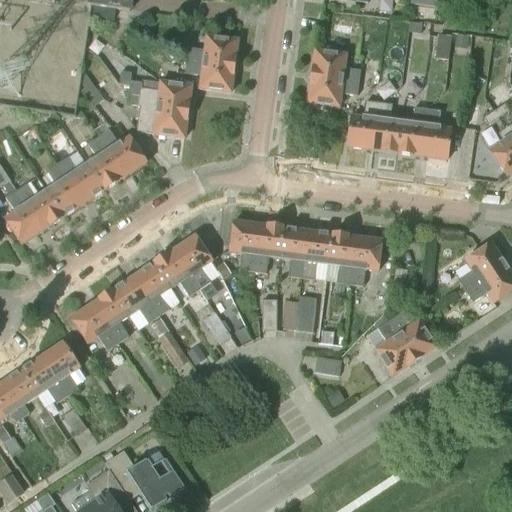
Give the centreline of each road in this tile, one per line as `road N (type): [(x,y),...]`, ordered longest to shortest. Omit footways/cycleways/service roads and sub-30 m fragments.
road 1 (residential): [(246,511),(511,335)]
road 2 (residential): [(255,182),(212,181),(175,197),(24,301)]
road 3 (residential): [(511,213),(255,182)]
road 4 (residential): [(255,182),(277,0)]
